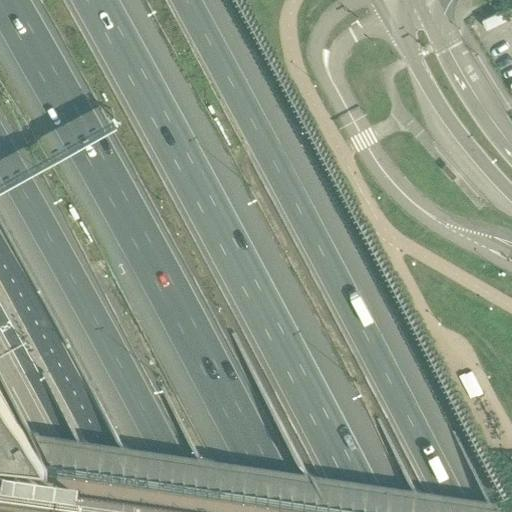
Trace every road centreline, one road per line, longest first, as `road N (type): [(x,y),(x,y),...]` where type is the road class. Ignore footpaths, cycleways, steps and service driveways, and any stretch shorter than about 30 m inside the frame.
road 1 (motorway): [(3,0),(286,511)]
road 2 (motorway): [(368,511),(93,0)]
road 3 (motorway): [(458,511),(185,0)]
road 4 (motorway): [(0,154),(201,511)]
road 5 (secondary): [(132,511),(0,261)]
road 6 (secondary): [(381,2),(445,113),(511,195)]
road 7 (secondary): [(0,318),(98,511)]
road 8 (secondary): [(511,144),(420,0)]
road 9 (unclassified): [(381,2),(328,45),(327,65),(352,121)]
